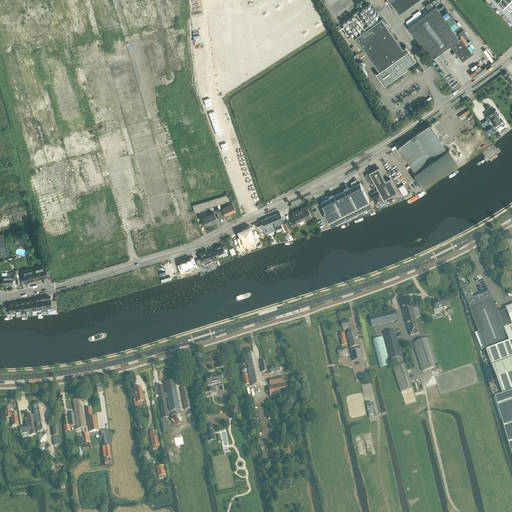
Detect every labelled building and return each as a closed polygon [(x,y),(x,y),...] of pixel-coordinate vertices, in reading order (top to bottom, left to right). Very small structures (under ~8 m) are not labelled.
[(388,0),(399,15),(419,0),(388,0)] [(511,0),(500,0),(498,2),(508,13),(511,9),(511,0)] [(470,50),(461,37),(462,37),(459,34),(457,35),(436,7),(408,27),(431,59),(451,45),(463,61),(473,54),(470,50)] [(361,25),(363,28),(369,24),(359,10),(354,14),(362,25),(361,25)] [(403,48),(382,18),(356,37),(379,71),(376,73),(376,72),(375,72),(384,85),(408,69),(406,67),(416,60),(406,45),(405,45),(406,46),(403,48)] [(503,75),(510,83),(511,81),(511,77),(507,72),(503,75)] [(487,116),(492,123),(484,129),(489,136),(497,130),(495,128),(500,124),(502,125),(504,123),(504,122),(502,119),(496,110),(487,116)] [(417,178),(420,183),(421,182),(424,186),(458,161),(449,149),(447,150),(429,125),(398,147),(416,172),(414,174),(417,178)] [(365,175),(370,184),(374,182),(383,199),(397,192),(390,179),(385,181),(378,168),(365,175)] [(321,202),(325,211),(324,212),(331,226),(372,206),(360,183),(355,185),(325,200),(321,202)] [(403,184),(399,187),(404,195),(409,192),(403,184)] [(371,193),(377,204),(380,202),(381,204),(384,202),(377,190),(371,193)] [(227,195),(225,195),(192,206),(194,211),(229,201),(227,195)] [(222,209),(225,216),(236,211),(232,204),(222,209)] [(291,220),(286,222),(289,228),(297,224),(296,222),(304,218),(305,220),(311,217),(306,206),(291,213),(293,217),(290,219),(291,220)] [(214,212),(208,215),(211,222),(217,219),(219,218),(217,214),(215,215),(214,212)] [(279,212),(269,217),(275,230),(282,227),(280,222),(283,221),(279,212)] [(211,222),(208,215),(202,217),(203,220),(201,221),(202,225),(205,224),(205,225),(211,222)] [(261,220),(264,227),(265,226),(268,233),(275,230),(269,217),(264,219),(261,220)] [(262,224),(256,226),(260,236),(266,234),(262,224)] [(241,238),(238,239),(242,249),(255,244),(249,229),(239,233),(241,238)] [(501,256),(503,261),(508,259),(511,268),(511,269),(511,268),(511,244),(511,241),(502,244),(506,254),(501,256)] [(215,249),(211,251),(214,258),(218,256),(217,255),(225,252),(224,249),(228,247),(227,245),(223,247),(222,245),(214,248),(215,249)] [(207,251),(200,255),(203,261),(204,264),(212,261),(211,259),(214,258),(211,251),(208,253),(207,251)] [(180,263),(177,264),(181,275),(198,270),(193,257),(187,259),(183,260),(183,261),(180,262),(180,263)] [(45,266),(33,269),(36,280),(47,277),(47,274),(50,273),(49,270),(46,271),(45,266)] [(33,269),(21,272),(24,283),(36,280),(33,269)] [(2,273),(2,276),(3,284),(13,283),(12,279),(15,279),(15,272),(12,272),(12,275),(7,275),(7,272),(2,273)] [(466,286),(461,288),(463,293),(465,298),(466,300),(472,298),(472,296),(472,295),(472,294),(471,294),(471,293),(472,292),(470,288),(467,289),(466,286)] [(465,302),(464,302),(467,309),(469,309),(485,348),(502,394),(495,396),(511,455),(511,305),(505,309),(506,311),(498,314),(490,293),(489,292),(472,298),(466,300),(466,301),(465,302)] [(51,297),(46,297),(47,308),(52,307),(53,310),(57,309),(57,308),(56,300),(51,300),(51,297)] [(420,334),(416,318),(420,317),(418,308),(413,309),(410,297),(400,300),(403,308),(411,337),(420,334)] [(433,303),(435,310),(436,310),(441,308),(444,307),(446,307),(447,307),(444,299),(433,303)] [(16,311),(15,303),(9,304),(9,309),(8,309),(7,314),(12,314),(12,311),(16,311)] [(369,317),(372,328),(399,321),(396,310),(369,317)] [(347,334),(354,362),(363,360),(356,332),(354,326),(351,327),(350,322),(342,324),(343,330),(347,329),(348,334),(347,334)] [(395,331),(384,333),(390,360),(393,359),(395,368),(403,365),(395,331)] [(391,367),(383,338),(372,341),(380,370),(391,367)] [(413,343),(423,372),(438,367),(429,338),(413,343)] [(338,352),(339,357),(344,359),(348,355),(347,350),(342,348),(338,352)] [(244,357),(246,365),(247,365),(251,387),(261,385),(254,354),(244,357)] [(265,361),(260,363),(262,372),(267,371),(267,374),(270,374),(280,372),(279,367),(269,369),(266,370),(266,366),(265,361)] [(405,365),(393,368),(401,392),(413,389),(405,365)] [(209,392),(204,393),(205,398),(210,397),(217,396),(215,388),(222,386),(220,374),(205,377),(207,385),(205,385),(206,389),(208,388),(209,392)] [(268,380),(269,386),(286,383),(285,377),(268,380)] [(165,383),(167,393),(167,398),(170,412),(180,410),(175,382),(165,383)] [(158,393),(163,419),(165,418),(168,418),(165,398),(167,398),(167,393),(164,394),(162,385),(157,386),(157,388),(155,388),(156,394),(158,393)] [(268,388),(270,398),(287,395),(285,385),(268,388)] [(135,393),(134,394),(134,397),(136,397),(137,403),(143,402),(141,388),(134,389),(135,393)] [(190,409),(186,389),(180,390),(184,410),(190,409)] [(86,398),(73,400),(75,417),(77,429),(86,428),(84,416),(84,410),(83,404),(87,404),(86,398)] [(373,403),(365,404),(368,419),(376,417),(373,403)] [(42,404),(32,406),(34,415),(35,421),(37,432),(46,431),(42,404)] [(86,410),(86,416),(89,432),(98,431),(96,418),(91,418),(90,408),(85,408),(86,410)] [(5,410),(5,415),(2,415),(3,419),(6,418),(6,419),(10,418),(12,426),(18,425),(17,417),(14,417),(14,413),(10,413),(10,409),(5,410)] [(172,415),(170,421),(174,426),(181,425),(183,419),(178,414),(172,415)] [(26,427),(20,428),(21,433),(22,437),(30,435),(35,434),(33,422),(35,421),(34,415),(32,415),(27,416),(28,419),(26,419),(25,419),(26,425),(26,427)] [(293,423),(291,415),(285,416),(287,425),(293,423)] [(262,432),(259,417),(253,419),(257,433),(262,432)] [(211,424),(205,426),(208,439),(214,438),(211,424)] [(109,430),(100,431),(101,437),(103,437),(104,444),(104,446),(106,456),(106,458),(110,457),(109,446),(111,446),(109,430)] [(178,438),(174,438),(175,446),(180,445),(183,444),(183,441),(179,441),(178,438)]
